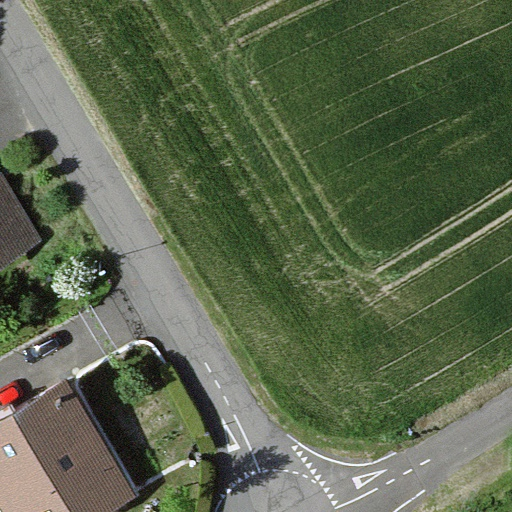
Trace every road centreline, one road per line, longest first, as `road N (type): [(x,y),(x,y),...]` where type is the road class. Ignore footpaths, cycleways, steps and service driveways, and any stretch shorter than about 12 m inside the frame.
road 1 (residential): [(273,511),(241,413),(0,20)]
road 2 (residential): [(511,402),(320,511)]
